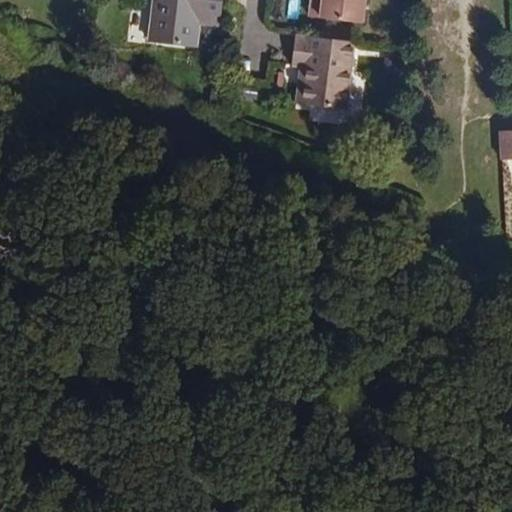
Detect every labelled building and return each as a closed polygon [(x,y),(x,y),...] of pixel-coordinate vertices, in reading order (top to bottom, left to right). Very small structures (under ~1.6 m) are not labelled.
[(197,14),(218,17),(219,0),(151,0),(146,42),(193,48),(196,26),(197,14)] [(310,0),(308,20),(318,21),(320,0),(310,0)] [(320,0),(318,21),(360,25),(362,0),(320,0)] [(196,26),(216,29),(218,17),(197,14),(196,26)] [(303,69),(299,105),(344,111),(352,43),(293,36),(289,68),(294,68),(303,69)] [(294,68),(290,104),(299,105),(303,69),(294,68)] [(511,131),(498,132),(500,161),(511,160),(511,131)]
